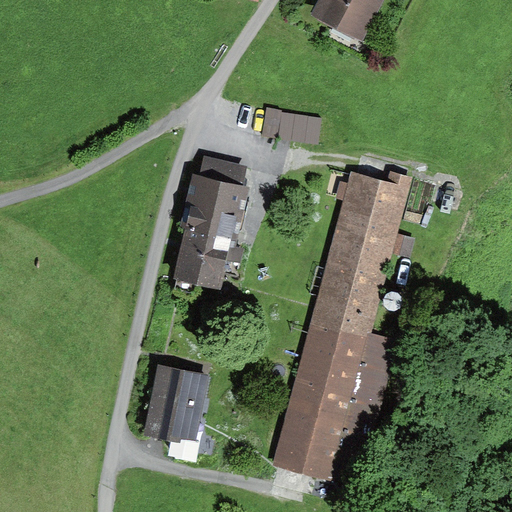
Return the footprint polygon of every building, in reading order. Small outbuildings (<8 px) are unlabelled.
[(381,0),(324,0),(311,26),(357,48),(381,0)] [(323,139),(327,112),(273,104),(269,131),(323,139)] [(243,180),(195,169),(169,279),(217,290),(243,180)] [(343,171),(252,469),(327,492),(372,344),(352,337),(398,187),(343,171)] [(203,377),(154,369),(142,438),(191,446),(203,377)]
